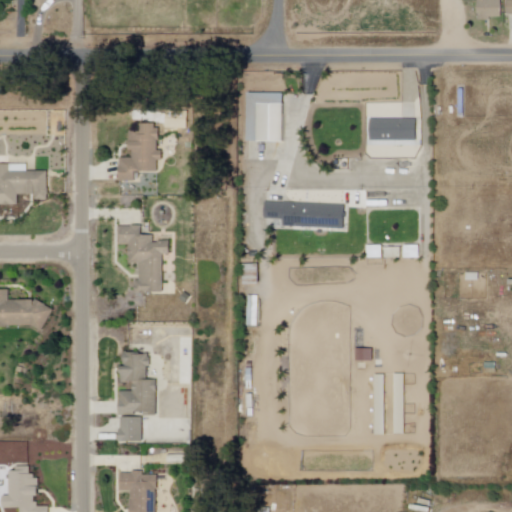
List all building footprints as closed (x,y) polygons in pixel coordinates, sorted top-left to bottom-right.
[(477,0),(477,21),(490,21),(490,18),(501,18),(501,0),(477,0)] [(246,95),(246,143),(291,144),(291,124),(284,123),(284,95),(274,94),(274,91),(250,91),(250,95),(246,95)] [(370,120),(414,121),(414,126),(421,126),(420,137),(416,137),(416,142),(370,142),(370,120)] [(127,132),(127,153),(132,152),(132,160),(118,160),(118,183),(135,183),(135,174),(157,173),(157,163),(162,163),(162,152),(157,152),(157,143),(160,143),(160,130),(154,130),(154,126),(139,126),(139,132),(127,132)] [(0,167),(0,206),(18,206),(18,196),(35,196),(35,202),(47,202),(47,174),(8,173),(8,167),(0,167)] [(264,204),(286,204),(287,220),(264,220),(264,204)] [(292,204),(291,229),(344,230),(345,205),(292,204)] [(117,228),(117,246),(128,246),(129,266),(141,265),(141,282),(134,282),(134,296),(163,295),(162,257),(171,257),(171,243),(153,244),(153,237),(141,238),(140,227),(117,228)] [(384,249),(400,249),(400,259),(384,260),(384,249)] [(258,287),(242,287),(242,267),(258,267),(258,287)] [(479,282),(466,282),(467,274),(479,274),(479,282)] [(0,290),(0,328),(11,328),(11,325),(35,325),(45,331),(57,309),(39,300),(13,300),(12,289),(0,290)] [(246,296),(259,296),(258,326),(245,326),(246,296)] [(124,353),(124,365),(120,365),(120,383),(133,383),(133,392),(118,392),(118,414),(134,414),(134,411),(143,411),(143,415),(157,415),(157,380),(146,380),(146,367),(150,367),(150,357),(147,357),(147,354),(139,354),(139,348),(131,348),(131,353),(124,353)] [(373,361),(356,361),(356,348),(373,348),(373,361)] [(395,435),(394,374),(404,374),(405,435),(395,435)] [(385,436),(375,436),(375,375),(385,375),(385,436)] [(121,418),(121,430),(118,430),(118,441),(143,442),(143,436),(149,437),(149,424),(143,423),(143,418),(121,418)] [(14,473),(14,496),(9,496),(9,508),(25,508),(25,511),(54,511),(54,507),(42,507),(42,502),(38,502),(38,496),(44,496),(44,486),(42,486),(42,478),(38,478),(38,474),(34,474),(34,466),(20,466),(20,473),(14,473)] [(119,474),(119,491),(130,491),(129,511),(156,511),(157,474),(142,475),(142,470),(132,471),(132,474),(119,474)]
